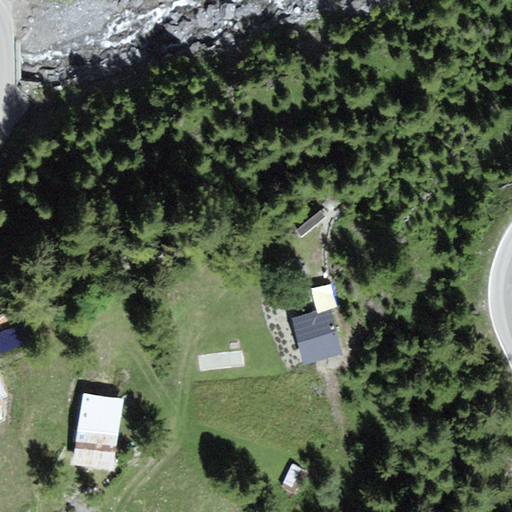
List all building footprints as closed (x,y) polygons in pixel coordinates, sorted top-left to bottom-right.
[(306,240),(307,283),(325,283),(324,240),(306,240)] [(0,300),(0,310),(18,309),(17,299),(0,300)] [(0,312),(0,334),(25,328),(20,308),(0,312)] [(339,352),(327,311),(295,319),(306,361),(339,352)] [(122,401),(85,396),(84,402),(75,462),(112,467),(115,449),(122,401)] [(307,473),(294,466),(283,486),(296,493),(307,473)]
